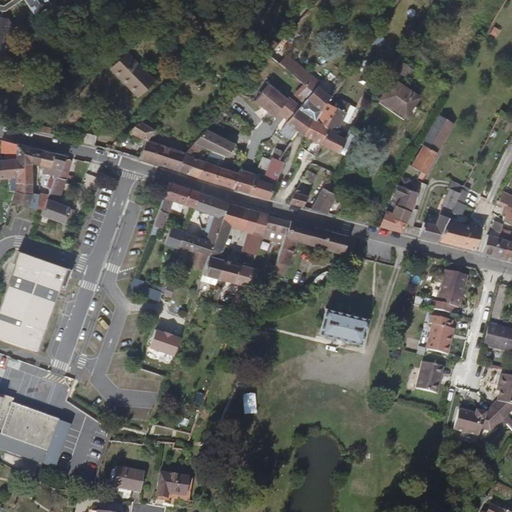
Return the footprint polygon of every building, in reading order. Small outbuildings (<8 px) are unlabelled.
[(0,11),(5,13),(11,9),(23,1),(33,16),(48,5),(44,0),(14,0),(3,7),(0,6),(0,11)] [(153,81),(126,54),(110,69),(138,97),(153,81)] [(410,67),(397,58),(373,93),(381,99),(378,103),(404,120),(419,97),(394,80),(399,72),(405,76),(410,67)] [(310,92),(315,87),(317,85),(297,68),(291,76),(310,92)] [(288,121),(300,108),(288,98),(286,100),(267,85),(254,101),(273,116),(277,112),(288,121)] [(325,104),(331,97),(315,87),(310,92),(312,94),(300,108),(288,121),(286,124),(297,133),(304,137),(311,120),(314,122),(325,104)] [(329,105),(334,99),(331,97),(325,104),(314,122),(311,120),(304,137),(320,145),(328,129),(324,128),(334,108),(329,105)] [(347,106),(345,120),(351,121),(354,107),(347,106)] [(344,113),(334,108),(324,128),(328,129),(320,145),(337,155),(344,141),(335,136),(336,132),(335,131),(344,113)] [(453,123),(438,115),(425,137),(439,145),(440,146),(453,123)] [(278,133),(286,124),(275,116),(267,125),(274,130),(278,133)] [(147,122),(142,119),(140,121),(129,132),(145,142),(139,159),(173,170),(184,154),(150,143),(155,136),(151,134),(153,130),(144,125),(147,122)] [(290,143),(297,133),(286,124),(278,133),(290,143)] [(232,145),(203,130),(193,143),(197,145),(209,150),(216,153),(226,158),(231,147),(232,145)] [(94,144),(95,135),(82,133),(80,142),(94,144)] [(439,145),(425,137),(420,146),(422,147),(410,168),(419,172),(424,175),(439,145)] [(0,160),(16,159),(17,145),(1,141),(0,153),(0,160)] [(197,145),(193,143),(184,154),(173,170),(198,178),(204,162),(189,156),(197,145)] [(49,167),(53,154),(17,145),(16,159),(15,178),(10,178),(10,192),(15,192),(12,203),(28,206),(31,195),(31,163),(49,167)] [(211,164),(216,153),(209,150),(204,162),(211,164)] [(264,174),(276,178),(282,163),(277,162),(283,153),(275,150),(264,174)] [(63,160),(64,157),(53,154),(49,167),(55,168),(61,170),(63,160)] [(257,168),(262,172),(269,159),(264,156),(257,168)] [(0,179),(10,178),(15,178),(16,159),(0,160),(0,179)] [(68,177),(69,178),(73,162),(63,160),(61,170),(59,175),(68,177)] [(511,167),(500,160),(495,170),(506,177),(511,167)] [(236,174),(237,171),(233,170),(232,172),(211,164),(204,162),(198,178),(231,189),(236,174)] [(474,194),(480,197),(481,197),(491,177),(490,176),(493,169),(488,167),(478,186),(474,194)] [(305,172),(301,180),(309,184),(314,177),(305,172)] [(253,179),(248,193),(247,195),(267,200),(276,178),(264,174),(260,173),(258,180),(253,179)] [(236,174),(231,189),(248,193),(253,179),(250,178),(236,174)] [(63,224),(69,208),(59,204),(68,177),(59,175),(52,180),(53,180),(47,200),(42,211),(41,216),(63,224)] [(331,177),(327,175),(321,188),(332,194),(334,191),(327,187),(330,179),(331,177)] [(491,177),(481,197),(491,202),(494,198),(496,199),(503,183),(491,177)] [(338,184),(330,179),(327,187),(334,191),(338,184)] [(388,205),(385,211),(407,220),(413,207),(416,195),(419,188),(400,180),(392,194),(399,198),(394,208),(388,205)] [(193,208),(198,195),(168,184),(166,187),(149,235),(148,237),(152,239),(155,231),(159,232),(171,201),(193,208)] [(422,223),(417,237),(435,242),(447,220),(451,208),(458,194),(437,185),(432,197),(441,201),(440,203),(443,204),(434,227),(422,223)] [(463,186),(458,194),(463,197),(464,197),(468,189),(463,186)] [(321,188),(316,197),(331,205),(336,197),(332,194),(321,188)] [(294,191),(287,205),(301,208),(307,197),(302,196),(303,194),(294,191)] [(458,194),(451,208),(458,211),(461,204),(460,203),(463,197),(458,194)] [(502,194),(498,203),(507,207),(511,199),(502,194)] [(28,206),(42,211),(47,200),(31,195),(28,206)] [(209,215),(214,200),(198,195),(193,208),(193,209),(200,212),(209,215)] [(316,197),(309,210),(326,214),(331,205),(316,197)] [(214,200),(209,215),(214,216),(209,230),(208,234),(206,241),(212,243),(216,233),(221,219),(226,204),(214,200)] [(242,230),(248,210),(226,204),(221,219),(216,233),(212,243),(208,255),(203,271),(202,273),(202,274),(216,279),(222,260),(216,259),(219,250),(220,250),(229,227),(242,230)] [(74,209),(69,208),(63,224),(69,226),(74,209)] [(263,229),(266,216),(267,215),(248,210),(242,230),(251,233),(261,236),(263,229)] [(385,211),(377,227),(400,233),(407,220),(385,211)] [(501,221),(511,225),(511,216),(504,214),(502,218),(501,221)] [(286,234),(289,222),(266,216),(263,229),(285,234),(286,234)] [(447,220),(435,242),(472,251),(479,230),(447,220)] [(340,254),(346,238),(289,222),(286,234),(285,234),(270,276),(277,278),(282,280),(290,258),(294,240),(340,254)] [(493,223),(490,230),(498,233),(499,230),(500,226),(493,223)] [(164,245),(178,249),(183,233),(169,229),(164,245)] [(208,255),(212,243),(206,241),(183,233),(178,249),(191,252),(188,262),(190,267),(203,271),(208,255)] [(255,255),(261,236),(251,233),(245,253),(255,255)] [(486,235),(480,253),(491,256),(496,239),(488,236),(486,235)] [(496,239),(491,256),(501,259),(506,243),(496,239)] [(511,244),(506,243),(501,259),(511,262),(511,244)] [(0,316),(1,314),(22,255),(19,253),(0,304),(0,341),(37,355),(60,291),(55,290),(33,349),(0,337),(0,316)] [(72,273),(22,255),(1,314),(11,317),(7,327),(0,324),(0,337),(33,349),(55,290),(60,291),(64,293),(72,273)] [(250,269),(222,260),(216,279),(239,285),(235,300),(240,302),(243,293),(247,282),(250,269)] [(471,269),(449,264),(439,302),(434,301),(432,309),(452,314),(454,306),(457,307),(461,293),(464,294),(471,269)] [(247,282),(253,284),(258,271),(250,269),(247,282)] [(273,290),(277,278),(270,276),(265,288),(273,290)] [(238,309),(235,316),(245,320),(253,296),(243,293),(240,302),(238,309)] [(238,309),(240,302),(235,300),(233,299),(227,314),(235,317),(235,316),(238,309)] [(359,345),(366,320),(324,309),(317,334),(359,345)] [(11,317),(1,314),(0,316),(0,324),(7,327),(11,317)] [(448,355),(453,337),(450,336),(452,328),(454,321),(432,316),(430,323),(433,324),(427,349),(448,355)] [(510,330),(489,325),(484,344),(493,347),(492,348),(511,353),(511,332),(509,332),(510,330)] [(0,352),(0,366),(5,368),(9,356),(0,352)] [(439,376),(442,365),(424,360),(417,386),(439,392),(443,377),(439,376)] [(497,403),(491,407),(502,418),(511,410),(511,378),(500,376),(496,393),(499,394),(497,403)] [(59,422),(58,425),(10,408),(12,404),(13,400),(3,396),(1,400),(0,399),(0,450),(53,469),(69,425),(59,422)] [(59,422),(59,421),(12,404),(10,408),(58,425),(59,422)] [(209,410),(201,407),(194,425),(202,428),(209,410)] [(502,418),(491,407),(485,412),(474,409),(473,413),(457,409),(452,429),(476,435),(479,427),(488,429),(502,418)] [(139,492),(143,472),(114,466),(110,487),(139,492)] [(177,493),(180,475),(158,472),(155,496),(167,497),(168,492),(177,493)]
